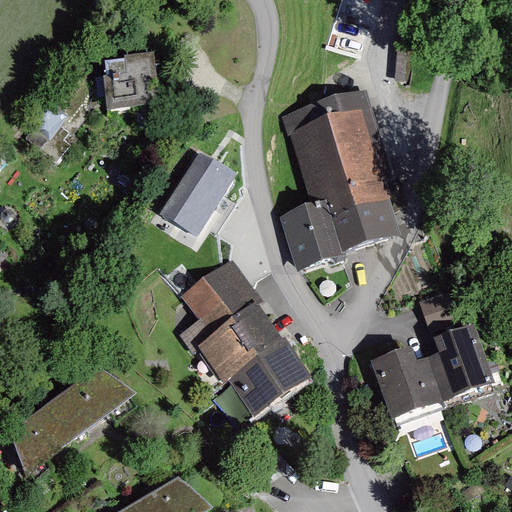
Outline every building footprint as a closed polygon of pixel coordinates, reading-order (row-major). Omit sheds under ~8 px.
[(340,0),(324,55),(365,67),(385,0),(340,0)] [(109,113),(161,108),(155,56),(103,61),(109,113)] [(330,214),(342,261),(402,242),(389,191),(395,178),(370,96),(287,124),(316,218),(330,214)] [(201,161),(163,219),(197,241),(234,182),(201,161)] [(316,218),(287,225),(301,279),(343,268),(342,261),(330,214),(316,218)] [(259,317),(266,313),(236,268),(185,302),(215,347),(259,317)] [(432,338),(462,328),(452,296),(421,306),(432,338)] [(199,358),(226,397),(286,356),(259,317),(215,347),(199,358)] [(497,393),(477,335),(438,349),(443,363),(429,368),(444,411),(497,393)] [(257,429),(314,389),(289,354),(286,356),(232,394),(257,429)] [(413,356),(374,370),(396,429),(444,411),(429,368),(418,371),(413,356)] [(100,375),(55,408),(82,446),(138,407),(100,375)] [(27,486),(82,446),(55,408),(10,439),(27,486)] [(206,511),(179,485),(132,511),(206,511)]
